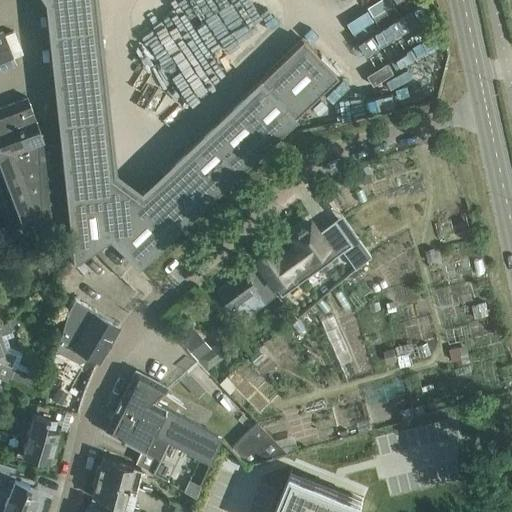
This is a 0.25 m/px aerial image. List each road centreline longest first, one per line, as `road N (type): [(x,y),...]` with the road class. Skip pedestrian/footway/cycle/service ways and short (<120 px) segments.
road 1 (unclassified): [(64,511),(103,374),(138,319),(307,165),(485,107)]
road 2 (secondary): [(511,235),(485,107)]
